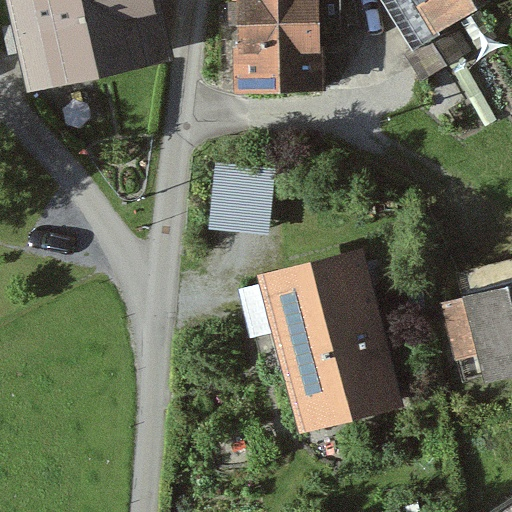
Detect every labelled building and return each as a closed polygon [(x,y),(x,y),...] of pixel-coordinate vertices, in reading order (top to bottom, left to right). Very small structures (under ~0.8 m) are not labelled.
[(157,50),(145,0),(7,0),(26,79),(157,50)] [(232,0),(235,89),(311,87),(309,24),(328,25),(327,0),(232,0)] [(378,0),(404,39),(427,25),(467,0),(378,0)] [(418,54),(431,75),(465,54),(452,33),(418,54)] [(277,174),(217,168),(210,232),(271,238),(277,174)] [(251,344),(273,338),(294,419),(387,395),(364,301),(362,301),(352,258),(236,288),(251,344)] [(511,260),(450,276),(455,296),(437,300),(451,356),(457,377),(480,371),(511,363),(511,260)] [(511,511),(511,493),(483,511),(511,511)]
